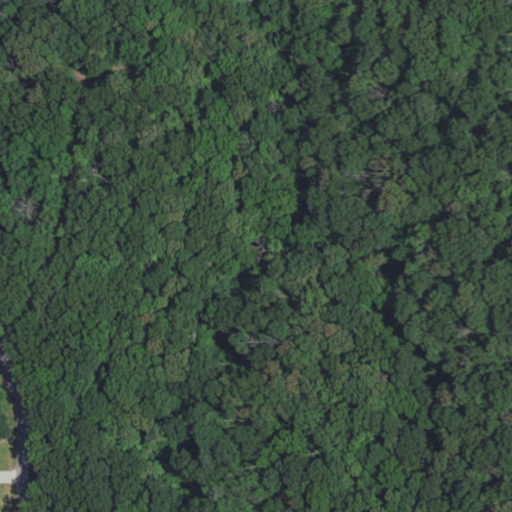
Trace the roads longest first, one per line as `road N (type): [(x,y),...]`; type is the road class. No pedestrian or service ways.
road 1 (residential): [(6,353),(37,328),(71,253),(103,52)]
road 2 (residential): [(0,346),(21,391),(26,511)]
